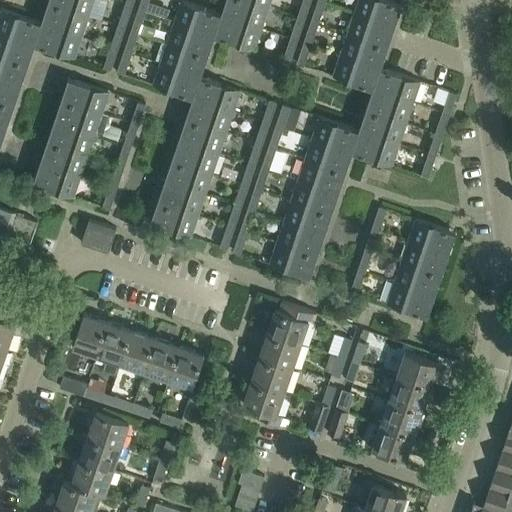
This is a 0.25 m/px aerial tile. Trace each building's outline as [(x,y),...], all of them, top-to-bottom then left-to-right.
[(50,0),(50,4),(56,6),(88,17),(89,15),(94,0),(50,0)] [(141,0),(139,7),(147,10),(150,1),(150,0),(141,0)] [(182,0),(175,20),(208,31),(215,33),(222,13),(219,12),(215,11),(213,10),(182,0)] [(227,0),(223,13),(229,16),(262,27),(269,6),(251,0),(227,0)] [(303,0),(298,15),(306,18),(311,0),(303,0)] [(319,0),(318,0),(311,20),(319,22),(326,2),(319,0)] [(388,0),(359,0),(355,12),(394,25),(401,4),(388,0)] [(126,3),(118,24),(126,27),(133,5),(126,3)] [(43,22),(82,36),(86,23),(88,17),(56,6),(50,4),(43,22)] [(139,7),(132,29),(140,31),(142,23),(147,10),(139,7)] [(2,9),(0,14),(0,31),(27,42),(35,44),(42,22),(2,9)] [(355,12),(348,33),(387,46),(394,25),(355,12)] [(223,13),(215,35),(222,38),(232,41),(255,49),(262,27),(229,16),(223,13)] [(298,15),(291,38),(298,40),(306,18),(298,15)] [(175,20),(168,41),(201,52),(208,54),(215,33),(208,31),(175,20)] [(311,20),(304,42),(312,45),(319,22),(311,20)] [(42,22),(35,44),(39,46),(41,46),(75,58),(82,36),(43,22),(42,22)] [(118,24),(111,46),(119,48),(126,27),(118,24)] [(132,29),(125,50),(132,53),(140,31),(132,29)] [(0,54),(21,61),(28,64),(35,44),(27,42),(0,31),(0,54)] [(348,33),(341,53),(380,67),(387,46),(348,33)] [(291,38),(284,59),(291,61),(298,40),(291,38)] [(168,41),(161,62),(194,73),(201,76),(203,70),(208,54),(201,52),(168,41)] [(297,63),(305,66),(312,45),(304,42),(297,63)] [(111,46),(104,67),(109,69),(111,70),(119,48),(111,46)] [(125,50),(117,72),(125,75),(128,67),(132,53),(125,50)] [(341,53),(334,75),(373,89),(380,67),(341,53)] [(0,54),(0,76),(14,82),(21,84),(28,64),(21,61),(0,54)] [(161,62),(154,84),(186,96),(190,97),(193,98),(201,76),(194,73),(161,62)] [(383,68),(376,89),(381,91),(414,102),(421,81),(388,69),(383,68)] [(0,76),(0,100),(7,103),(14,106),(14,105),(15,104),(21,84),(14,82),(0,76)] [(202,76),(195,97),(201,99),(234,110),(241,89),(216,81),(208,78),(202,76)] [(70,78),(63,99),(70,101),(103,112),(110,91),(77,80),(70,78)] [(376,89),(369,109),(374,111),(407,122),(414,102),(381,91),(376,89)] [(450,90),(443,110),(451,113),(458,93),(450,90)] [(195,97),(188,118),(194,120),(227,131),(234,110),(201,99),(195,97)] [(63,99),(56,120),(63,122),(96,133),(103,112),(70,101),(63,99)] [(270,99),(262,121),(270,124),(277,102),(270,99)] [(0,124),(7,126),(14,106),(7,103),(0,100),(0,124)] [(138,101),(131,122),(139,125),(146,104),(138,101)] [(284,104),(276,126),(284,128),(291,106),(284,104)] [(369,109),(362,130),(367,132),(400,143),(407,122),(374,111),(369,109)] [(443,110),(436,131),(444,133),(451,113),(443,110)] [(320,116),(313,138),(346,149),(353,151),(360,129),(353,127),(320,116)] [(188,118),(181,139),(187,141),(220,152),(227,131),(194,120),(188,118)] [(56,120),(48,141),(56,143),(88,154),(96,133),(63,122),(56,120)] [(262,121),(255,143),(263,145),(270,124),(262,121)] [(131,122),(124,143),(132,145),(139,125),(131,122)] [(108,123),(104,134),(118,139),(122,128),(108,123)] [(276,126),(269,147),(276,150),(284,128),(276,126)] [(362,130),(355,152),(360,154),(370,157),(392,165),(400,143),(367,132),(362,130)] [(436,131),(428,153),(436,155),(444,133),(436,131)] [(313,138),(306,158),(339,169),(346,171),(353,151),(346,149),(313,138)] [(181,139),(174,159),(180,161),(213,173),(220,152),(187,141),(181,139)] [(48,141),(41,161),(49,164),(82,175),(88,154),(56,143),(48,141)] [(124,143),(117,163),(125,166),(132,145),(124,143)] [(255,143),(248,164),(256,166),(263,145),(255,143)] [(269,147),(262,168),(269,171),(276,150),(269,147)] [(428,153),(421,175),(429,177),(436,155),(428,153)] [(306,158),(299,177),(332,189),(339,191),(346,171),(339,169),(306,158)] [(174,159),(166,182),(173,184),(205,195),(213,173),(180,161),(174,159)] [(41,161),(34,183),(41,186),(74,197),(82,175),(49,164),(41,161)] [(117,163),(110,184),(118,187),(125,166),(117,163)] [(248,164),(241,184),(249,187),(256,166),(248,164)] [(262,168),(255,189),(262,191),(269,171),(262,168)] [(299,177),(291,201),(318,210),(324,212),(331,214),(339,191),(332,189),(299,177)] [(166,182),(159,201),(166,203),(199,214),(205,195),(173,184),(166,182)] [(110,184),(103,206),(111,209),(118,187),(110,184)] [(241,184),(234,204),(242,207),(249,187),(241,184)] [(255,189),(248,209),(255,211),(262,191),(255,189)] [(159,201),(152,223),(158,225),(191,236),(198,216),(199,214),(166,203),(159,201)] [(291,201),(285,221),(318,232),(325,235),(331,214),(324,212),(318,210),(291,201)] [(234,204),(227,225),(235,227),(242,207),(234,204)] [(380,206),(372,227),(380,230),(387,208),(380,206)] [(0,207),(0,254),(23,263),(38,220),(0,207)] [(248,209),(241,229),(249,232),(255,211),(248,209)] [(416,218),(409,240),(442,251),(451,254),(458,232),(449,229),(416,218)] [(90,219),(82,242),(108,251),(116,228),(90,219)] [(285,221),(278,242),(305,251),(311,253),(318,255),(325,235),(318,232),(285,221)] [(227,225),(220,246),(228,249),(235,227),(227,225)] [(372,227),(365,248),(373,251),(380,230),(372,227)] [(234,251),(235,251),(241,253),(249,232),(241,229),(234,251)] [(409,240),(402,262),(434,272),(444,275),(451,254),(442,251),(409,240)] [(278,242),(270,263),(303,274),(310,277),(318,255),(311,253),(305,251),(278,242)] [(365,248),(359,269),(366,271),(373,251),(365,248)] [(402,262),(395,282),(427,293),(437,296),(444,275),(434,272),(402,262)] [(359,269),(351,290),(359,293),(366,271),(359,269)] [(395,282),(388,302),(420,314),(430,317),(437,296),(427,293),(395,282)] [(276,307),(268,331),(301,342),(309,318),(313,319),(314,314),(281,303),(280,308),(276,307)] [(73,346),(97,354),(108,321),(85,313),(73,346)] [(0,373),(18,321),(0,314),(0,373)] [(108,321),(97,354),(108,358),(104,369),(117,374),(121,362),(132,329),(108,321)] [(132,329),(121,362),(145,370),(156,337),(132,329)] [(268,331),(260,355),(293,366),(301,342),(268,331)] [(156,337),(145,370),(169,378),(180,345),(156,337)] [(345,337),(339,355),(346,358),(353,339),(345,337)] [(359,341),(353,360),(360,362),(367,344),(359,341)] [(180,345),(169,378),(193,387),(205,353),(180,345)] [(406,351),(397,375),(431,386),(439,362),(406,351)] [(260,355),(252,379),(285,390),(293,366),(260,355)] [(332,374),(340,377),(346,358),(339,355),(332,374)] [(353,360),(346,379),(354,381),(360,362),(353,360)] [(60,387),(83,395),(86,386),(87,386),(88,383),(64,374),(60,387)] [(397,375),(389,399),(423,410),(431,386),(397,375)] [(258,408),(255,416),(280,424),(283,415),(278,413),(285,390),(252,379),(244,403),(258,408)] [(328,384),(322,402),(330,405),(337,387),(328,384)] [(86,386),(83,395),(102,401),(105,393),(87,386),(86,386)] [(343,389),(337,407),(345,410),(351,392),(343,389)] [(115,396),(112,404),(112,405),(131,411),(134,402),(115,396)] [(389,399),(381,423),(415,434),(423,410),(389,399)] [(309,425),(322,430),(330,405),(322,402),(317,401),(309,425)] [(134,402),(131,411),(150,418),(153,409),(134,402)] [(337,407),(328,432),(340,436),(349,411),(345,410),(337,407)] [(97,410),(88,435),(122,446),(130,421),(97,410)] [(163,413),(160,421),(179,427),(182,419),(163,413)] [(511,511),(511,422),(481,511),(511,511)] [(381,423),(373,447),(406,459),(415,434),(381,423)] [(88,435),(80,459),(114,470),(122,446),(88,435)] [(167,440),(161,459),(169,462),(175,442),(167,440)] [(80,459),(72,482),(98,491),(98,492),(105,494),(114,470),(80,459)] [(161,459),(155,478),(162,480),(169,462),(161,459)] [(331,463),(323,487),(335,491),(343,467),(331,463)] [(243,481),(236,505),(253,511),(265,476),(243,469),(240,479),(243,481)] [(65,479),(57,504),(81,511),(90,511),(98,492),(98,491),(72,482),(65,479)] [(374,483),(366,508),(378,511),(401,511),(407,494),(374,483)] [(136,504),(139,504),(144,506),(150,487),(143,485),(136,504)] [(320,498),(314,511),(323,511),(327,500),(320,498)] [(157,502),(154,510),(161,511),(174,511),(175,508),(157,502)]
